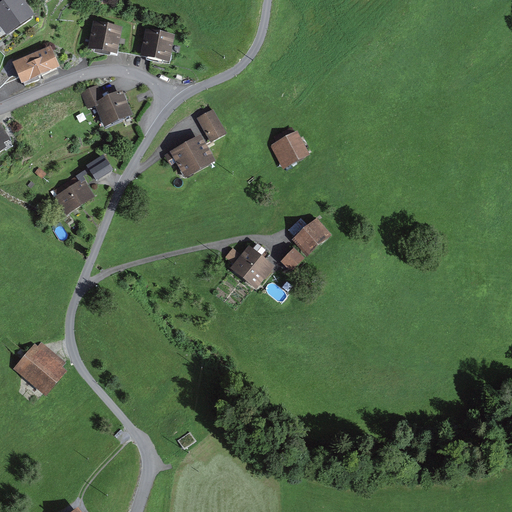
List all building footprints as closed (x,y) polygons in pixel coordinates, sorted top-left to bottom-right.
[(5,0),(0,3),(0,27),(7,38),(36,18),(24,0),(5,0)] [(123,28),(93,22),(88,50),(117,56),(123,28)] [(175,36),(145,29),(140,58),(170,64),(175,36)] [(50,47),(12,63),(21,85),(59,70),(50,47)] [(98,85),(80,93),(88,110),(95,107),(104,128),(133,117),(122,90),(103,98),(98,85)] [(213,110),(197,119),(211,144),(214,142),(226,135),(213,110)] [(1,124),(0,124),(0,152),(7,148),(4,143),(10,140),(1,124)] [(276,143),(270,146),(283,171),(310,157),(297,132),(295,133),(292,127),(273,137),(276,143)] [(201,136),(171,153),(184,179),(215,163),(201,136)] [(103,156),(86,166),(88,169),(90,173),(96,182),(113,171),(103,156)] [(47,174),(39,168),(34,173),(42,180),(47,174)] [(90,173),(88,169),(76,177),(79,182),(80,181),(81,184),(85,181),(83,177),(90,173)] [(57,195),(54,197),(66,216),(95,199),(85,181),(81,184),(80,181),(79,182),(76,177),(54,191),(57,195)] [(319,221),(317,219),(292,241),(307,257),(332,235),(319,221)] [(253,250),(249,246),(241,256),(232,249),(227,256),(225,258),(233,264),(234,265),(230,270),(257,291),(275,268),(265,260),(269,254),(257,244),(253,250)] [(305,259),(294,249),(281,263),(291,273),(305,259)] [(38,346),(35,343),(27,352),(20,360),(13,369),(22,376),(43,394),(46,397),(67,373),(61,368),(66,363),(43,344),(41,342),(38,346)] [(290,481),(271,472),(262,490),(280,500),(282,497),(288,500),(295,486),(289,482),(290,481)]
